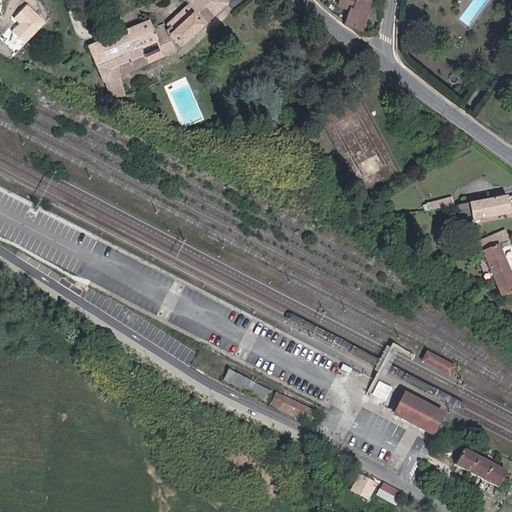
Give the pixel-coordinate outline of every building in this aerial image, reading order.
[(14,25),(25,37),(46,16),(34,4),(29,0),(28,0),(16,12),(22,17),(14,25)] [(226,0),(189,0),(190,1),(174,18),(176,22),(173,24),(171,23),(168,17),(158,21),(156,17),(97,43),(122,98),(125,95),(124,92),(133,92),(125,72),(184,47),(228,1),(226,0)] [(360,30),(370,0),(350,0),(348,7),(342,23),(351,27),(360,30)] [(474,202),(476,218),(511,212),(511,196),(511,195),(474,202)] [(427,202),(429,210),(455,204),(454,196),(427,202)] [(465,220),(476,218),(474,202),(456,204),(458,210),(463,211),(465,220)] [(486,250),(508,241),(511,239),(511,231),(509,226),(496,230),(493,222),(477,228),(486,250)] [(499,283),(504,296),(511,292),(511,250),(508,241),(486,250),(499,283)] [(457,367),(426,352),(421,363),(451,378),(457,367)] [(276,390),(235,368),(230,378),(271,399),(276,390)] [(379,381),(376,389),(390,396),(394,389),(379,381)] [(392,417),(432,439),(446,414),(404,394),(392,417)] [(320,411),(282,395),(277,405),(315,421),(320,411)] [(508,473),(464,450),(455,469),(498,492),(508,473)] [(380,483),(361,473),(350,493),(369,504),(374,495),(396,508),(403,495),(380,483)]
